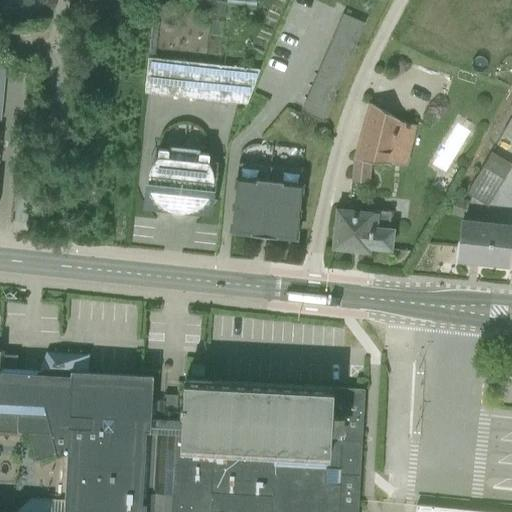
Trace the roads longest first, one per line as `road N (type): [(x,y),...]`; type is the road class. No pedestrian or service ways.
road 1 (secondary): [(308,292),(0,260)]
road 2 (unclassified): [(399,0),(357,87),(328,182),(308,292)]
road 3 (secondary): [(511,315),(308,292)]
